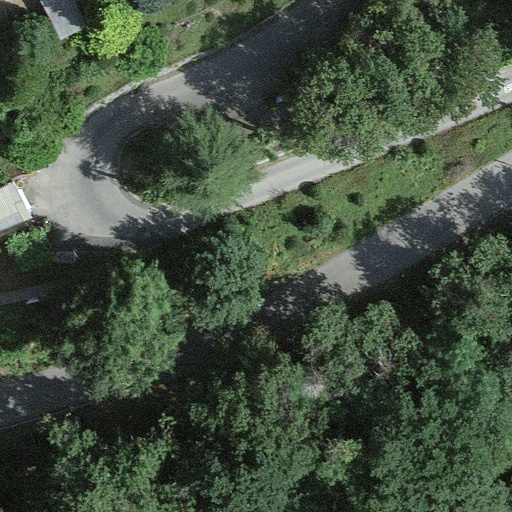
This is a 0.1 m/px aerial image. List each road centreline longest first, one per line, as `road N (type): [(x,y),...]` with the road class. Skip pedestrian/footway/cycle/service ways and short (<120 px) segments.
road 1 (residential): [(511,82),(176,215),(116,217),(88,189),(87,169),(108,129),(241,67),(335,0)]
road 2 (tertiary): [(511,177),(301,306),(216,343),(0,405)]
